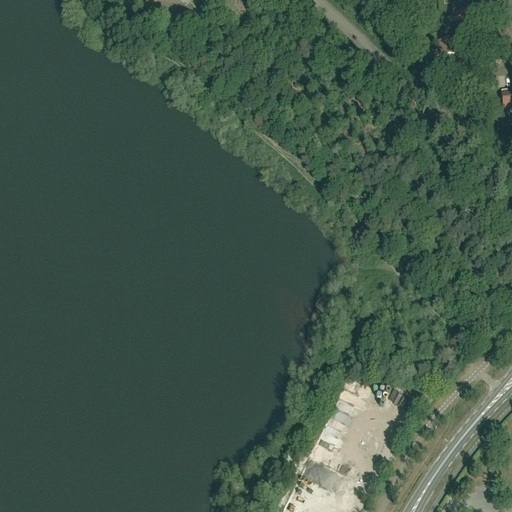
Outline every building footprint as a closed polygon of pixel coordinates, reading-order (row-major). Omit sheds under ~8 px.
[(454,21),(469,21),(467,0),(461,0),(461,5),(460,6),(453,7),(453,14),(450,17),(451,17),(454,20),(454,21)] [(496,5),(495,0),(480,0),(481,13),(496,12),(496,11),(499,8),(496,5)] [(497,52),(497,45),(498,43),(500,43),(500,37),(482,38),(483,53),(484,53),(487,56),(490,53),(497,52)] [(446,59),(448,56),(456,55),(455,47),(456,46),(458,46),(457,40),(439,42),(441,57),(442,57),(446,59)] [(503,108),(511,107),(511,92),(507,93),(507,91),(501,92),(503,108)]
